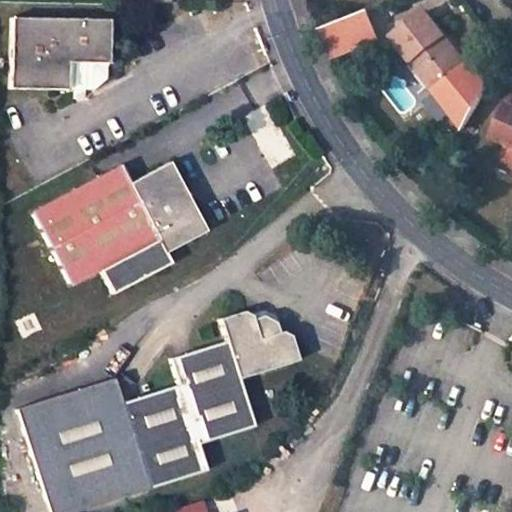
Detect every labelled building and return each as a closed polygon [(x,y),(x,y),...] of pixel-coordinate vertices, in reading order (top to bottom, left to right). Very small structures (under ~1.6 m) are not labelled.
[(437,91),(466,69),(442,36),(447,32),(428,5),(393,31),(437,91)] [(368,12),(318,25),(326,58),(377,45),(368,12)] [(107,65),(108,65),(108,22),(10,19),(9,90),(68,91),(68,90),(74,90),(74,99),(85,100),(85,90),(94,90),(106,79),(107,65)] [(472,66),(447,32),(442,36),(466,69),(472,66)] [(511,96),(492,141),(510,149),(504,164),(511,167),(511,96)] [(114,293),(171,262),(166,252),(205,230),(168,161),(129,181),(120,164),(32,211),(71,285),(101,269),(114,293)] [(501,170),(511,174),(511,167),(504,164),(501,170)] [(37,511),(55,511),(197,468),(189,441),(244,425),(230,376),(289,357),(283,335),(272,329),(268,330),(265,321),(253,315),(243,317),(242,313),(234,309),(210,317),(216,340),(160,358),(167,384),(113,401),(105,376),(5,409),(37,511)]
